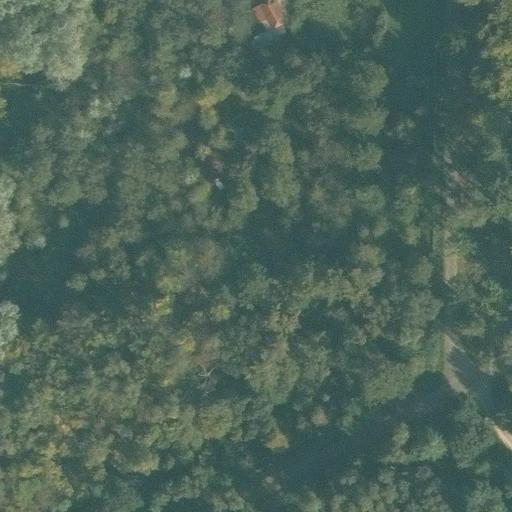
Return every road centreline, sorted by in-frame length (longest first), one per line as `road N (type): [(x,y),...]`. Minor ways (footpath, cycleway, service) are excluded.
road 1 (residential): [(451,0),(452,394)]
road 2 (residential): [(224,511),(452,394)]
